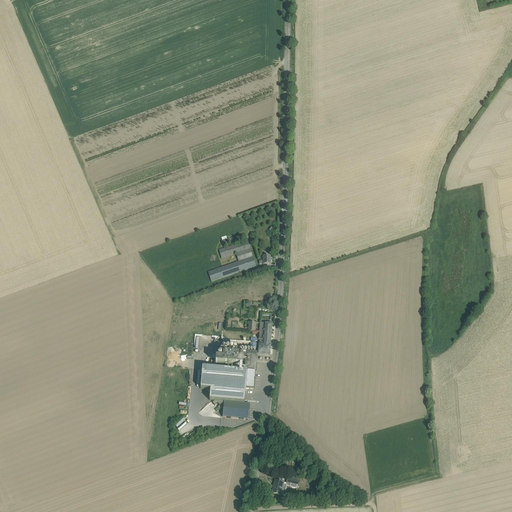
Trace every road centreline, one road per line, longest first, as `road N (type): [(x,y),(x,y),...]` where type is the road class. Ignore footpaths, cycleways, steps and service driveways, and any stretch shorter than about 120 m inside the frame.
road 1 (tertiary): [(248,509),(273,380),(288,0)]
road 2 (unclassified): [(375,511),(369,502),(248,509)]
